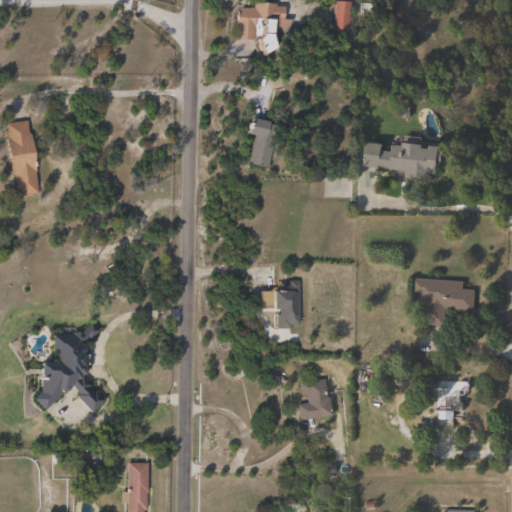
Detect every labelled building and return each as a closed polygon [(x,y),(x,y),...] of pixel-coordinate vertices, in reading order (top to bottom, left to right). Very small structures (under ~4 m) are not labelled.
[(334,0),(349,1),(348,32),(333,31),(334,0)] [(283,6),(283,18),(291,18),(291,27),(272,26),(272,33),(261,33),(261,36),(252,35),(252,39),(233,39),(234,12),(237,12),(238,6),(251,7),(252,1),(275,1),(275,6),(283,6)] [(277,123),(266,168),(246,163),(253,134),(245,133),(249,116),(277,123)] [(26,120),(28,133),(29,133),(37,194),(15,197),(12,174),(8,174),(3,137),(5,136),(4,123),(26,120)] [(422,145),(421,148),(429,148),(429,145),(440,146),(440,151),(444,151),(443,162),(437,162),(436,174),(363,166),(365,142),(382,144),(381,150),(390,151),(391,145),(402,146),(402,143),(422,145)] [(475,290),(473,311),(445,309),(444,326),(425,325),(427,304),(416,303),(417,297),(411,296),(413,278),(463,282),(463,290),(475,290)] [(298,280),(297,324),(288,324),(288,329),(274,329),(274,314),(277,314),(277,309),(270,309),(270,291),(278,291),(278,283),(287,284),(287,280),(298,280)] [(97,331),(89,339),(87,337),(81,342),(81,356),(79,355),(79,364),(81,364),(81,375),(76,375),(76,379),(77,380),(79,377),(88,385),(86,386),(92,392),(93,391),(102,400),(90,413),(74,396),(77,393),(68,384),(42,410),(31,399),(38,392),(37,378),(36,378),(36,363),(53,363),(53,351),(50,351),(50,335),(71,335),(71,333),(73,333),(73,332),(79,332),(90,322),(97,331)] [(324,379),(327,398),(329,398),(332,416),(298,421),(296,405),(307,403),(305,394),(300,394),(298,383),(324,379)] [(469,387),(469,392),(465,392),(464,397),(461,397),(461,402),(463,402),(463,413),(454,412),(454,421),(439,420),(439,412),(434,412),(435,380),(464,381),(464,387),(469,387)] [(146,463),(146,493),(145,493),(145,510),(142,510),(141,511),(125,511),(125,503),(119,503),(119,492),(125,492),(126,463),(146,463)]
